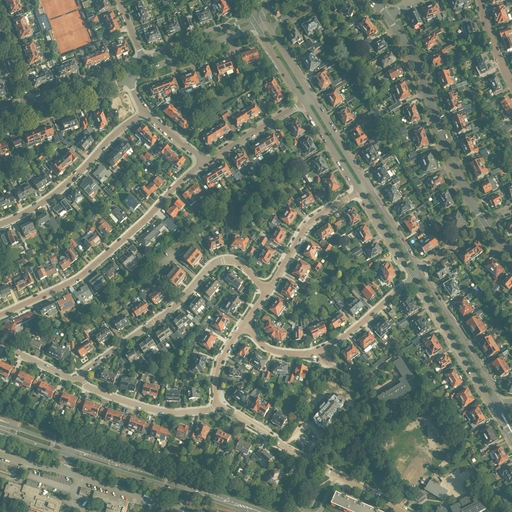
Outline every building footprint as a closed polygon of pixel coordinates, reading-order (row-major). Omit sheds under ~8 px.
[(17,0),(14,0),(6,3),(7,5),(6,6),(7,8),(8,8),(8,9),(18,5),(17,2),(18,2),(17,0)] [(145,0),(138,0),(139,4),(136,5),(137,5),(134,6),(135,8),(134,9),(135,11),(136,11),(136,12),(149,6),(145,0)] [(218,10),(227,4),(226,4),(227,3),(226,1),(225,1),(224,0),(219,0),(214,4),(218,10)] [(462,11),(461,9),(459,5),(462,4),(460,0),(449,0),(447,1),(449,6),(452,5),(452,6),(452,7),(452,9),(453,9),(454,10),(455,14),(462,11)] [(459,5),(461,9),(463,8),(464,9),(468,8),(471,7),(470,5),(471,5),(469,0),(467,1),(467,0),(460,0),(462,4),(459,5)] [(107,3),(107,2),(96,7),(99,12),(109,8),(109,7),(110,6),(109,3),(107,3)] [(227,5),(227,4),(218,10),(220,13),(217,15),(216,14),(215,11),(212,13),(215,19),(218,17),(218,18),(222,16),(223,17),(230,12),(229,11),(230,10),(229,7),(229,6),(228,5),(227,5)] [(441,13),(439,9),(437,4),(430,7),(434,18),(436,17),(436,15),(441,13)] [(18,5),(8,9),(9,11),(9,12),(9,14),(10,14),(11,15),(20,11),(19,8),(20,8),(19,5),(18,5)] [(149,6),(136,12),(137,14),(136,14),(137,17),(138,17),(147,13),(151,12),(149,6)] [(341,6),(339,10),(340,10),(339,12),(350,18),(354,10),(353,10),(353,9),(350,8),(349,7),(348,9),(343,6),(342,7),(341,6)] [(43,34),(52,31),(46,15),(43,7),(37,9),(34,11),(43,34)] [(427,20),(434,18),(430,7),(423,10),(427,20)] [(494,14),(495,18),(507,14),(505,7),(501,9),(501,8),(497,9),(497,10),(494,10),(495,13),(494,14)] [(203,13),(206,22),(207,22),(208,22),(209,22),(209,21),(212,20),(208,8),(205,9),(206,12),(203,13)] [(205,23),(205,22),(206,22),(203,13),(199,14),(199,12),(196,13),(200,24),(203,23),(204,24),(205,23)] [(419,27),(418,26),(422,24),(417,13),(416,13),(415,12),(413,13),(413,15),(407,17),(409,21),(411,21),(415,29),(419,27)] [(102,18),(103,20),(104,23),(106,22),(114,19),(112,13),(102,18)] [(147,13),(138,17),(139,19),(138,20),(140,22),(140,23),(142,22),(143,25),(145,24),(146,24),(152,22),(151,21),(152,19),(151,18),(149,19),(147,16),(148,16),(147,13)] [(508,18),(507,14),(495,18),(496,22),(497,22),(498,25),(501,24),(505,23),(508,22),(509,22),(509,21),(511,21),(510,18),(508,18)] [(16,28),(25,24),(28,23),(26,17),(13,22),(14,23),(13,24),(14,26),(15,26),(16,28)] [(192,28),(192,27),(193,27),(190,19),(188,20),(187,18),(184,19),(185,21),(184,22),(187,29),(190,28),(190,29),(192,28)] [(360,29),(362,32),(372,25),(369,22),(370,21),(368,18),(357,27),(359,30),(360,29)] [(117,25),(114,19),(106,22),(109,28),(117,25)] [(315,19),(312,21),(311,21),(308,22),(314,31),(317,29),(319,32),(322,30),(315,19)] [(171,25),(174,34),(175,34),(176,34),(177,34),(178,33),(180,32),(176,20),(170,23),(171,25)] [(464,22),(462,22),(461,22),(463,29),(461,29),(464,37),(478,33),(475,25),(471,26),(470,21),(464,22)] [(310,33),(314,31),(308,22),(306,24),(306,25),(302,27),(308,36),(311,35),(310,33)] [(26,27),(25,24),(16,28),(16,29),(15,30),(16,32),(17,32),(18,34),(28,30),(27,27),(26,27)] [(173,34),(174,34),(171,25),(168,26),(167,24),(164,25),(168,36),(171,35),(172,36),(173,35),(173,34)] [(117,25),(109,28),(110,31),(108,32),(109,35),(119,31),(117,25)] [(375,29),(372,25),(362,32),(367,39),(369,38),(362,43),(364,47),(369,44),(372,42),(369,38),(374,35),(375,35),(378,33),(377,32),(378,31),(376,29),(375,29)] [(426,26),(422,27),(425,33),(422,35),(423,38),(430,35),(426,26)] [(151,32),(155,41),(156,42),(158,41),(158,40),(161,39),(157,28),(154,29),(155,31),(151,32)] [(434,41),(438,39),(436,35),(443,31),(441,28),(432,33),(434,37),(431,39),(430,38),(426,40),(426,41),(423,43),(425,46),(425,47),(425,48),(425,49),(426,49),(427,49),(427,50),(436,45),(434,41)] [(509,38),(509,39),(511,38),(511,34),(510,29),(500,33),(501,38),(502,38),(503,40),(509,38)] [(28,30),(18,34),(18,35),(18,36),(18,37),(19,38),(20,40),(31,36),(30,32),(28,33),(28,30)] [(154,42),(155,41),(151,32),(148,34),(147,30),(144,31),(149,44),(151,43),(152,43),(154,43),(154,42)] [(290,38),(291,40),(290,41),(293,45),(297,42),(299,45),(303,42),(296,30),(292,32),(293,33),(289,35),(290,37),(290,38)] [(115,37),(116,38),(118,44),(122,55),(128,52),(121,35),(115,37)] [(118,44),(116,38),(111,40),(111,39),(106,41),(108,46),(111,45),(112,47),(118,44)] [(511,50),(511,46),(509,39),(509,38),(503,40),(507,52),(510,51),(511,51),(511,50)] [(369,44),(364,47),(366,50),(367,51),(374,50),(376,49),(378,53),(387,48),(386,47),(388,46),(386,43),(385,44),(383,40),(371,47),(369,44)] [(103,61),(104,61),(105,61),(107,60),(107,59),(109,59),(105,47),(108,46),(106,41),(102,42),(104,48),(102,48),(103,52),(100,53),(103,61)] [(24,51),(25,53),(35,49),(40,47),(39,45),(34,47),(33,43),(23,47),(23,48),(23,49),(23,51),(24,51)] [(118,44),(112,47),(116,57),(122,55),(118,44)] [(444,52),(446,51),(445,48),(439,51),(441,55),(440,56),(439,55),(430,59),(434,68),(436,67),(436,68),(440,66),(439,65),(443,63),(441,58),(446,56),(444,52)] [(36,52),(35,49),(25,53),(25,54),(25,55),(26,57),(27,59),(38,55),(37,52),(36,52)] [(85,68),(87,67),(88,68),(90,67),(90,66),(91,66),(88,58),(85,59),(83,53),(81,54),(80,51),(76,53),(78,59),(81,57),(85,68)] [(247,52),(236,57),(238,62),(243,60),(245,65),(254,61),(255,63),(259,62),(258,59),(259,59),(256,51),(248,54),(247,52)] [(101,62),(103,61),(100,53),(94,55),(97,63),(99,63),(101,63),(101,62)] [(305,64),(306,65),(316,59),(312,53),(302,59),(304,61),(304,62),(305,64)] [(41,54),(38,55),(27,59),(28,60),(27,61),(28,63),(29,63),(29,65),(40,61),(39,58),(42,57),(41,54)] [(95,64),(97,63),(94,55),(88,58),(91,66),(93,65),(93,66),(95,65),(95,64)] [(391,55),(378,62),(380,65),(381,64),(384,68),(395,62),(395,61),(395,60),(394,58),(393,58),(391,55)] [(478,67),(489,63),(486,55),(478,59),(479,62),(477,64),(478,67)] [(76,58),(72,60),(70,60),(72,64),(69,65),(72,73),(72,74),(75,72),(78,71),(76,65),(79,64),(76,58)] [(307,68),(308,68),(310,71),(320,65),(318,62),(319,62),(317,58),(316,59),(306,65),(306,66),(307,68)] [(230,60),(227,62),(226,60),(223,61),(227,73),(234,70),(230,60)] [(219,75),(227,73),(223,61),(219,63),(220,64),(216,66),(219,75)] [(333,62),(328,64),(324,67),(325,70),(335,65),(333,62)] [(493,70),(489,63),(478,67),(481,75),(493,70)] [(65,75),(66,75),(63,67),(60,68),(59,65),(56,66),(60,77),(63,76),(63,77),(65,76),(65,75)] [(72,74),(72,73),(69,65),(63,67),(66,75),(68,74),(69,75),(72,74)] [(44,84),(47,83),(44,74),(42,75),(39,67),(35,68),(36,72),(37,75),(41,85),(44,84)] [(203,82),(204,85),(210,83),(208,77),(212,76),(208,67),(204,69),(205,70),(202,71),(205,78),(201,79),(203,82)] [(399,68),(388,73),(389,73),(386,75),(388,78),(390,76),(392,80),(403,75),(399,68)] [(44,74),(47,83),(50,82),(50,81),(53,80),(48,69),(45,70),(46,73),(44,74)] [(450,70),(450,69),(448,70),(448,72),(439,75),(440,78),(438,78),(440,82),(451,78),(454,77),(452,69),(450,70)] [(317,83),(318,83),(318,84),(327,78),(325,75),(327,74),(325,71),(314,78),(316,81),(316,82),(317,83)] [(207,94),(204,85),(203,82),(199,84),(195,73),(193,74),(192,73),(188,75),(192,87),(197,85),(197,87),(201,86),(204,95),(207,94)] [(40,85),(41,85),(37,75),(34,76),(33,75),(30,76),(35,87),(38,86),(40,86),(40,85)] [(193,89),(192,87),(188,75),(184,76),(184,77),(181,79),(185,88),(181,90),(182,91),(184,95),(185,97),(187,96),(187,94),(193,92),(192,90),(193,89)] [(492,87),(499,83),(496,77),(494,78),(493,77),(486,81),(490,88),(492,87)] [(327,78),(318,84),(319,85),(318,85),(319,87),(320,87),(322,90),(333,83),(331,81),(329,82),(327,78)] [(451,78),(440,82),(441,87),(443,86),(444,89),(456,84),(455,81),(453,82),(451,78)] [(168,82),(171,92),(172,92),(172,90),(175,89),(176,91),(178,90),(174,80),(168,82)] [(267,87),(269,91),(277,86),(273,80),(266,84),(266,85),(264,86),(265,89),(267,87)] [(346,80),(335,87),(337,90),(348,83),(346,80)] [(171,92),(168,82),(162,84),(165,93),(169,91),(170,93),(171,92)] [(397,94),(409,90),(407,86),(406,86),(405,83),(400,85),(400,84),(397,85),(398,86),(394,87),(393,83),(386,88),(388,91),(390,89),(392,92),(395,90),(397,94)] [(499,83),(492,87),(490,88),(492,93),(493,93),(494,96),(501,92),(500,90),(503,89),(499,83)] [(162,84),(156,87),(159,95),(161,98),(167,96),(166,94),(165,93),(162,84)] [(281,92),(277,86),(269,91),(268,92),(271,98),(273,97),(281,92)] [(157,96),(158,100),(157,100),(158,103),(161,102),(160,99),(161,99),(161,98),(159,95),(156,87),(150,89),(153,97),(157,96)] [(410,94),(409,90),(397,94),(398,97),(395,99),(397,104),(392,108),(393,110),(395,110),(396,109),(401,106),(399,101),(410,97),(409,94),(410,94)] [(330,102),(339,96),(336,91),(327,96),(329,99),(328,99),(329,101),(330,101),(330,102)] [(281,92),(273,97),(275,100),(273,101),(275,104),(277,102),(278,103),(285,98),(281,92)] [(448,105),(457,101),(455,98),(457,97),(456,94),(445,97),(448,105)] [(339,96),(330,102),(331,102),(330,103),(331,104),(332,105),(334,107),(345,100),(342,95),(339,96)] [(347,104),(351,101),(356,98),(354,95),(345,100),(347,104)] [(500,102),(504,109),(511,105),(508,99),(503,102),(503,101),(500,102)] [(469,105),(464,107),(461,108),(460,105),(459,105),(458,101),(457,101),(448,105),(450,112),(458,109),(459,113),(465,111),(470,109),(473,108),(472,105),(469,106),(469,105)] [(493,103),(491,104),(487,107),(490,111),(496,107),(493,103)] [(163,112),(169,117),(175,110),(172,108),(173,107),(171,105),(170,106),(168,104),(166,107),(167,108),(163,112)] [(258,116),(257,115),(260,113),(255,104),(253,106),(253,107),(250,109),(255,117),(258,116)] [(408,116),(417,113),(414,106),(412,107),(411,106),(408,107),(408,108),(403,110),(404,114),(404,113),(406,117),(408,116)] [(340,119),(341,119),(342,120),(350,115),(348,112),(349,111),(348,108),(338,114),(340,116),(339,117),(339,118),(340,119)] [(252,119),(255,117),(250,109),(246,111),(244,112),(249,120),(251,118),(252,119)] [(453,120),(456,127),(465,123),(464,120),(468,118),(467,114),(472,113),(471,109),(462,112),(459,113),(460,116),(463,115),(464,116),(453,120)] [(176,111),(175,110),(169,117),(175,121),(180,115),(181,114),(177,110),(176,111)] [(246,121),(249,120),(244,112),(242,113),(242,114),(238,116),(244,124),(247,122),(246,121)] [(92,124),(97,123),(105,120),(103,117),(104,116),(103,114),(102,114),(102,113),(98,115),(98,114),(94,115),(94,116),(90,117),(92,124)] [(353,113),(350,115),(342,120),(343,121),(342,122),(342,123),(343,124),(343,123),(344,123),(345,126),(355,120),(357,118),(353,113)] [(417,113),(408,116),(410,120),(407,121),(408,125),(414,123),(414,124),(417,123),(417,122),(420,121),(417,113)] [(180,126),(185,119),(186,118),(184,116),(183,117),(180,115),(175,121),(180,126)] [(240,126),(244,124),(238,116),(235,118),(234,116),(231,117),(237,127),(240,125),(240,126)] [(71,129),(72,131),(74,130),(73,128),(74,128),(73,128),(79,126),(77,121),(76,122),(74,117),(67,120),(71,129)] [(188,122),(185,119),(180,126),(185,130),(192,122),(190,120),(188,122)] [(71,129),(67,120),(61,122),(63,127),(61,128),(63,132),(68,130),(69,130),(69,131),(71,130),(71,129)] [(107,123),(106,123),(105,120),(97,123),(92,124),(90,125),(90,127),(93,126),(94,128),(98,127),(99,130),(103,129),(103,127),(107,126),(107,125),(107,123)] [(293,131),(302,126),(300,122),(299,122),(297,120),(288,126),(290,129),(291,128),(293,131)] [(193,122),(189,127),(193,130),(197,125),(193,122)] [(224,125),(220,127),(224,135),(225,134),(225,135),(228,134),(228,133),(230,131),(224,122),(222,123),(224,125)] [(497,126),(502,132),(507,128),(503,122),(497,126)] [(467,127),(465,123),(456,127),(458,134),(470,130),(469,127),(467,127)] [(222,136),(224,135),(220,127),(219,126),(217,128),(218,129),(215,131),(214,131),(219,138),(220,139),(223,137),(222,136)] [(305,132),(303,130),(304,129),(302,126),(293,131),(295,134),(294,135),(296,138),(305,132)] [(354,139),(363,134),(360,130),(361,129),(360,126),(350,132),(352,135),(351,135),(354,139)] [(46,128),(43,129),(46,138),(47,141),(52,139),(50,136),(53,135),(50,127),(47,128),(46,128)] [(136,133),(141,138),(148,131),(143,127),(141,129),(141,128),(138,131),(136,133)] [(40,140),(46,138),(43,129),(41,130),(41,131),(37,132),(40,140)] [(85,135),(86,135),(84,137),(85,138),(82,141),(88,147),(89,146),(90,146),(91,144),(93,141),(88,137),(89,135),(91,134),(86,130),(85,131),(87,133),(85,135)] [(214,131),(215,131),(214,130),(212,131),(212,132),(209,134),(213,142),(214,141),(214,142),(217,140),(219,138),(214,131)] [(417,141),(426,137),(423,130),(420,131),(420,130),(417,131),(417,132),(411,134),(412,138),(413,138),(414,142),(417,141)] [(148,131),(141,138),(146,143),(152,136),(147,132),(148,131)] [(473,133),(474,136),(472,137),(472,138),(461,142),(464,150),(474,146),(474,145),(476,145),(474,141),(476,140),(478,137),(477,136),(480,135),(479,131),(473,133)] [(41,143),(40,140),(37,132),(34,133),(34,132),(31,133),(34,142),(35,145),(41,143)] [(211,143),(213,142),(209,134),(207,132),(202,135),(204,137),(202,138),(205,143),(206,142),(208,145),(209,145),(212,144),(211,143)] [(28,144),(34,142),(31,133),(29,134),(29,135),(25,136),(28,144)] [(363,134),(354,139),(354,140),(353,141),(353,142),(354,142),(355,143),(355,142),(356,142),(358,147),(368,141),(366,137),(365,137),(363,134)] [(152,136),(146,143),(151,147),(157,141),(155,139),(156,139),(153,135),(152,136)] [(374,138),(368,141),(370,144),(376,140),(380,138),(378,135),(374,138)] [(274,136),(271,137),(271,136),(267,138),(273,148),(276,146),(278,148),(280,146),(283,152),(288,150),(282,140),(279,141),(278,140),(277,141),(274,136)] [(426,137),(417,141),(418,144),(415,145),(416,149),(422,147),(423,148),(426,147),(426,146),(428,145),(426,137)] [(18,138),(12,141),(15,151),(22,149),(18,138)] [(274,149),(273,148),(267,138),(264,140),(265,141),(262,142),(268,152),(269,153),(269,154),(271,153),(270,151),(274,149)] [(305,149),(313,144),(311,140),(310,141),(309,138),(300,144),(301,147),(303,146),(305,149)] [(372,148),(363,153),(364,156),(363,156),(365,160),(376,153),(378,152),(374,146),(379,144),(378,143),(381,141),(380,139),(377,141),(377,140),(370,144),(372,148)] [(88,147),(82,141),(81,143),(80,142),(77,145),(72,140),(69,144),(78,152),(80,150),(81,151),(82,149),(84,151),(86,149),(87,149),(88,148),(88,147)] [(118,147),(125,153),(128,150),(129,151),(131,149),(124,142),(121,145),(121,144),(118,147)] [(262,142),(260,144),(260,143),(256,145),(263,156),(268,152),(262,142)] [(0,145),(0,150),(2,156),(9,154),(5,143),(0,145)] [(316,151),(315,148),(316,147),(313,144),(305,149),(307,153),(303,155),(304,158),(316,151)] [(164,145),(162,148),(159,146),(154,151),(155,151),(154,152),(154,153),(155,154),(156,155),(157,156),(158,156),(159,156),(159,155),(160,154),(163,157),(169,149),(164,145)] [(263,156),(256,145),(253,147),(253,148),(251,149),(254,154),(251,156),(258,167),(261,165),(257,159),(263,156)] [(475,149),(474,146),(464,150),(467,157),(478,152),(477,149),(475,149)] [(123,156),(125,153),(118,147),(116,149),(117,150),(115,152),(122,159),(124,157),(123,156)] [(69,154),(65,157),(71,163),(72,163),(72,164),(77,159),(68,149),(67,150),(68,152),(69,154)] [(169,149),(163,157),(168,161),(174,154),(169,150),(169,149)] [(120,160),(122,159),(115,152),(113,154),(112,154),(109,156),(117,163),(119,160),(120,160)] [(378,157),(376,153),(365,160),(368,164),(369,163),(370,165),(380,159),(381,162),(392,156),(389,152),(384,156),(381,158),(379,156),(378,157)] [(174,154),(168,161),(173,165),(179,157),(179,158),(174,154)] [(244,154),(241,155),(238,157),(244,167),(243,165),(246,163),(248,165),(250,169),(254,167),(255,169),(257,168),(253,161),(251,162),(247,155),(245,156),(244,154)] [(423,165),(434,161),(434,160),(433,158),(432,158),(431,154),(421,158),(423,165)] [(381,162),(384,166),(396,158),(394,155),(392,156),(381,162)] [(114,166),(117,163),(109,156),(107,158),(108,159),(106,162),(113,168),(114,166)] [(67,167),(71,163),(65,157),(61,161),(67,167)] [(179,157),(173,165),(179,169),(185,161),(179,157)] [(244,167),(238,157),(234,159),(235,159),(233,161),(238,170),(244,167)] [(317,168),(325,163),(323,159),(322,160),(321,157),(311,163),(313,166),(315,165),(317,168)] [(470,165),(474,172),(485,167),(483,163),(482,160),(470,165)] [(62,171),(67,167),(61,161),(56,165),(55,163),(55,164),(62,172),(63,172),(62,171)] [(434,162),(434,161),(423,165),(425,169),(422,170),(424,173),(437,169),(435,165),(435,164),(435,162),(434,162)] [(328,170),(327,167),(328,167),(325,163),(317,168),(319,172),(317,172),(319,175),(328,170)] [(58,177),(62,172),(55,164),(52,166),(51,165),(49,167),(58,177)] [(99,169),(93,175),(100,182),(106,176),(108,178),(112,174),(109,171),(107,172),(100,165),(98,168),(99,169)] [(225,165),(223,167),(222,166),(219,168),(224,176),(225,178),(229,175),(229,176),(231,175),(225,165)] [(377,178),(378,178),(387,172),(384,167),(377,171),(377,170),(374,172),(376,175),(376,176),(376,177),(377,178)] [(486,170),(485,167),(474,172),(477,179),(488,174),(488,173),(490,173),(492,176),(497,173),(502,171),(500,168),(491,172),(490,169),(486,170)] [(224,176),(219,168),(216,170),(216,171),(214,172),(219,181),(221,179),(221,178),(224,176)] [(24,173),(28,180),(31,179),(25,169),(22,171),(24,173)] [(39,179),(44,186),(51,182),(44,172),(42,174),(44,176),(39,179)] [(214,172),(212,174),(211,173),(208,175),(213,183),(217,181),(217,182),(219,181),(214,172)] [(387,172),(378,178),(378,179),(378,180),(378,181),(379,181),(380,181),(382,184),(384,182),(390,178),(387,172)] [(213,183),(208,175),(205,177),(206,177),(203,179),(209,189),(211,187),(210,185),(213,183)] [(151,176),(150,177),(149,179),(152,182),(158,188),(163,184),(162,182),(163,181),(163,179),(161,177),(159,177),(158,178),(157,178),(155,181),(151,176)] [(328,187),(337,181),(334,177),(333,178),(332,176),(323,181),(325,184),(326,183),(328,187)] [(440,176),(426,182),(428,187),(430,186),(432,190),(444,185),(440,176)] [(487,179),(488,182),(481,186),(485,193),(492,190),(490,187),(493,185),(492,184),(495,182),(491,176),(487,179)] [(80,186),(88,195),(89,196),(93,192),(94,194),(99,189),(89,178),(80,186)] [(38,190),(44,186),(39,179),(36,182),(34,179),(32,181),(34,183),(33,183),(38,190)] [(339,185),(337,181),(328,187),(330,190),(329,191),(330,193),(340,188),(338,185),(339,185)] [(29,186),(27,182),(20,186),(22,190),(26,197),(33,194),(29,186)] [(156,191),(158,188),(152,182),(145,189),(144,188),(143,188),(150,195),(155,191),(156,191)] [(303,197),(303,198),(308,205),(309,205),(310,206),(311,205),(312,204),(312,203),(314,202),(313,200),(314,199),(310,194),(314,192),(309,184),(306,187),(308,190),(305,191),(307,194),(303,197)] [(194,200),(197,198),(198,199),(203,197),(204,196),(195,185),(188,191),(188,192),(194,200)] [(387,196),(389,197),(396,192),(394,189),(396,188),(394,186),(385,191),(387,194),(386,195),(387,196)] [(106,187),(103,190),(110,197),(113,194),(106,187)] [(146,199),(150,195),(143,188),(142,189),(140,188),(137,192),(140,195),(140,194),(146,199)] [(22,190),(18,192),(17,189),(14,190),(15,193),(19,201),(26,197),(22,190)] [(319,199),(322,197),(325,195),(324,194),(325,193),(324,190),(323,191),(323,190),(316,194),(319,199)] [(71,199),(74,202),(81,197),(75,191),(68,197),(70,200),(71,199)] [(195,201),(194,200),(188,192),(183,196),(189,204),(190,204),(191,204),(195,201)] [(396,192),(389,197),(389,198),(389,199),(389,200),(391,200),(393,203),(401,198),(400,195),(398,196),(396,192)] [(441,203),(451,198),(449,195),(448,194),(447,194),(447,193),(446,193),(444,193),(440,195),(439,192),(433,195),(437,205),(438,204),(438,205),(439,204),(439,205),(441,203)] [(4,198),(7,206),(14,203),(11,195),(10,195),(9,193),(7,194),(8,196),(4,198)] [(131,195),(124,201),(130,208),(131,207),(134,211),(140,205),(131,195)] [(497,195),(488,200),(491,205),(494,204),(495,206),(502,202),(497,195)] [(308,206),(308,205),(303,198),(300,200),(299,198),(295,200),(298,205),(300,208),(301,207),(303,209),(305,207),(306,208),(307,208),(308,207),(308,206)] [(451,198),(441,203),(439,205),(440,207),(442,207),(443,210),(451,206),(452,205),(453,204),(452,203),(453,203),(452,202),(452,201),(451,198)] [(406,204),(396,210),(398,213),(400,216),(411,209),(409,205),(411,204),(409,201),(408,199),(404,201),(406,204)] [(64,201),(53,209),(55,213),(56,212),(58,216),(59,216),(60,217),(59,218),(59,220),(68,214),(67,213),(71,210),(64,201)] [(175,206),(180,211),(184,214),(189,219),(191,217),(188,215),(186,213),(184,212),(185,210),(183,208),(185,206),(179,201),(175,206)] [(74,203),(71,205),(77,212),(80,209),(79,209),(79,208),(74,203)] [(176,220),(174,218),(180,211),(175,206),(172,209),(171,208),(167,213),(172,217),(169,219),(174,223),(176,220)] [(113,216),(111,218),(115,223),(118,221),(120,223),(126,217),(117,207),(111,213),(113,216)] [(296,217),(295,217),(297,214),(287,208),(285,210),(287,212),(285,215),(294,220),(296,217)] [(349,220),(358,215),(355,211),(354,212),(353,209),(344,214),(346,217),(347,217),(349,220)] [(451,225),(461,219),(461,217),(461,216),(460,214),(459,214),(458,212),(454,215),(453,214),(451,215),(452,216),(448,218),(451,225)] [(48,226),(51,224),(55,230),(58,228),(57,227),(55,222),(53,218),(49,221),(45,214),(37,219),(40,225),(45,222),(48,226)] [(291,224),(294,220),(285,215),(283,218),(281,216),(279,219),(289,225),(291,223),(291,224)] [(360,218),(358,215),(349,220),(351,223),(350,224),(352,227),(360,222),(359,219),(360,218)] [(407,228),(408,227),(408,228),(417,223),(415,219),(414,217),(407,221),(406,221),(404,222),(406,225),(406,226),(407,228)] [(165,225),(169,228),(170,230),(175,225),(174,223),(169,219),(169,218),(164,223),(161,220),(152,229),(152,228),(144,235),(143,235),(141,236),(141,238),(142,240),(140,242),(145,247),(151,242),(148,239),(154,234),(157,237),(161,234),(158,231),(165,225)] [(103,219),(98,224),(101,227),(98,229),(106,236),(112,230),(108,226),(108,225),(103,219)] [(275,235),(283,240),(285,236),(286,234),(281,231),(281,230),(279,228),(280,226),(279,226),(280,224),(276,222),(271,219),(269,222),(269,223),(270,228),(272,229),(274,228),(275,230),(277,231),(275,235)] [(462,220),(461,219),(451,225),(455,231),(459,229),(460,229),(462,228),(461,227),(465,225),(464,224),(465,222),(463,220),(462,220)] [(31,222),(20,228),(23,234),(25,237),(29,235),(28,233),(36,232),(34,228),(31,222)] [(408,228),(408,229),(409,231),(410,231),(412,234),(414,233),(413,232),(419,229),(422,232),(427,229),(425,226),(424,227),(422,224),(419,226),(417,223),(408,228)] [(325,227),(323,229),(328,236),(333,232),(331,228),(329,224),(327,226),(327,225),(325,227)] [(360,238),(369,233),(368,232),(369,231),(368,229),(367,229),(365,227),(355,233),(357,235),(360,238)] [(329,238),(328,236),(323,229),(320,231),(319,231),(317,232),(318,233),(315,235),(317,238),(319,237),(322,241),(326,238),(327,239),(329,238)] [(8,237),(7,237),(6,235),(5,234),(1,236),(1,237),(4,244),(5,245),(9,243),(9,242),(10,242),(12,246),(18,243),(19,245),(22,243),(20,239),(17,240),(13,231),(9,232),(8,232),(7,234),(8,237)] [(233,239),(231,246),(231,247),(232,248),(233,248),(234,248),(234,247),(238,248),(240,238),(241,238),(242,234),(234,232),(232,239),(233,239)] [(369,233),(360,238),(362,241),(361,242),(362,244),(365,242),(366,244),(371,241),(370,239),(372,238),(371,236),(371,235),(370,233),(369,233)] [(92,234),(89,236),(87,235),(84,238),(86,240),(92,247),(97,243),(98,243),(100,241),(94,234),(94,235),(93,234),(92,234)] [(279,245),(281,243),(283,240),(275,235),(273,238),(271,237),(269,240),(259,235),(257,239),(261,241),(265,244),(269,246),(271,242),(273,243),(274,242),(279,245)] [(213,238),(216,248),(220,247),(221,248),(222,249),(223,249),(223,248),(223,247),(223,246),(221,239),(222,239),(221,236),(213,238)] [(426,242),(431,250),(438,245),(436,243),(438,242),(436,239),(434,240),(432,238),(431,239),(429,236),(424,238),(426,242)] [(92,247),(86,240),(84,238),(79,242),(82,245),(87,251),(92,247)] [(208,243),(210,250),(210,251),(211,252),(212,252),(213,251),(213,250),(216,248),(213,238),(206,241),(207,244),(208,243)] [(240,238),(238,248),(242,249),(242,250),(243,251),(244,251),(245,250),(247,243),(248,243),(249,241),(241,238),(240,238)] [(77,245),(72,239),(69,241),(71,243),(75,248),(77,245)] [(271,259),(272,256),(273,257),(274,256),(274,255),(274,254),(275,251),(268,248),(269,246),(265,244),(261,241),(259,244),(264,247),(265,248),(262,254),(271,259)] [(431,250),(426,242),(420,247),(421,249),(420,250),(423,253),(423,252),(425,254),(431,250)] [(311,243),(309,246),(308,245),(306,249),(316,254),(318,251),(319,252),(321,249),(311,243)] [(478,243),(474,246),(473,245),(472,246),(471,246),(471,247),(471,248),(470,249),(475,256),(476,257),(483,253),(480,248),(481,247),(478,243)] [(378,246),(377,244),(366,251),(364,253),(364,254),(365,256),(366,256),(367,255),(369,260),(381,252),(379,248),(379,247),(378,246)] [(198,254),(200,251),(194,245),(180,262),(187,267),(189,264),(193,267),(194,266),(195,266),(201,259),(200,258),(202,257),(198,254)] [(135,253),(130,248),(127,251),(130,254),(127,257),(125,255),(119,260),(125,267),(136,258),(133,255),(135,253)] [(314,257),(316,254),(306,249),(305,252),(305,253),(304,255),(314,261),(316,258),(314,257)] [(470,260),(475,256),(470,249),(468,250),(468,249),(464,252),(470,260)] [(67,257),(72,264),(77,260),(75,258),(78,256),(74,250),(71,252),(70,250),(65,254),(66,256),(67,257)] [(269,261),(271,259),(262,254),(259,252),(257,254),(258,255),(256,259),(259,261),(262,263),(263,262),(267,265),(268,264),(269,264),(270,263),(270,262),(269,261)] [(465,264),(470,260),(464,252),(461,254),(462,255),(459,256),(465,264)] [(66,268),(72,264),(67,257),(66,256),(64,258),(62,257),(60,258),(60,262),(58,263),(63,270),(66,268)] [(491,273),(498,265),(498,264),(496,262),(495,263),(493,260),(484,269),(487,272),(488,271),(491,273)] [(300,262),(299,265),(298,264),(295,268),(306,274),(308,270),(309,271),(310,268),(300,262)] [(43,270),(46,277),(53,274),(53,275),(56,274),(53,266),(49,267),(47,263),(45,265),(44,264),(41,266),(43,270)] [(114,263),(102,272),(105,275),(105,274),(109,278),(110,277),(111,278),(114,276),(115,276),(119,272),(117,270),(119,268),(114,263)] [(381,277),(392,269),(390,266),(389,267),(387,263),(377,270),(381,277)] [(178,286),(184,279),(184,278),(185,276),(181,273),(184,270),(178,265),(164,282),(170,287),(172,284),(176,287),(177,285),(178,286)] [(498,266),(498,265),(491,273),(493,276),(492,277),(495,280),(503,271),(500,268),(501,267),(499,265),(498,266)] [(434,271),(435,272),(434,272),(439,280),(442,278),(445,276),(448,274),(447,273),(449,272),(445,266),(443,267),(443,266),(438,269),(434,271)] [(306,274),(295,268),(294,271),(295,272),(293,275),(303,280),(305,278),(304,277),(306,274)] [(392,269),(381,277),(383,280),(385,279),(388,284),(391,282),(390,280),(395,277),(393,273),(394,273),(392,269)] [(41,280),(46,277),(43,270),(37,273),(41,280)] [(226,280),(232,285),(238,278),(232,273),(230,277),(226,274),(222,279),(225,281),(226,280)] [(21,289),(27,286),(24,279),(22,275),(13,279),(18,291),(21,290),(21,289)] [(91,290),(94,295),(95,295),(98,294),(96,290),(106,284),(105,282),(103,279),(100,275),(90,283),(93,286),(94,288),(91,290)] [(30,276),(24,279),(27,286),(33,283),(30,276)] [(511,278),(509,276),(500,287),(500,288),(500,289),(501,290),(503,290),(503,289),(503,290),(504,289),(507,292),(511,286),(511,278)] [(243,282),(238,278),(232,285),(238,290),(237,291),(240,293),(244,288),(241,286),(243,282)] [(154,292),(154,293),(161,301),(163,299),(163,298),(166,296),(160,288),(163,286),(157,279),(154,282),(157,286),(152,290),(154,292)] [(208,286),(215,293),(220,286),(221,287),(223,285),(219,280),(216,283),(213,281),(208,286)] [(456,286),(452,280),(444,285),(445,288),(445,289),(447,292),(456,286)] [(287,284),(287,285),(286,288),(296,293),(297,291),(296,290),(298,287),(289,282),(288,282),(287,284)] [(456,286),(447,292),(448,295),(449,294),(451,297),(461,291),(457,285),(456,286)] [(94,295),(91,290),(90,291),(87,286),(81,289),(82,291),(77,294),(76,292),(74,294),(80,303),(94,295)] [(215,293),(208,286),(203,291),(207,294),(204,297),(209,301),(211,299),(210,298),(215,293)] [(0,288),(0,296),(1,298),(7,295),(8,296),(11,295),(7,287),(3,289),(3,287),(0,288)] [(375,297),(374,296),(375,295),(369,287),(362,293),(368,300),(369,299),(370,300),(371,299),(372,300),(375,297)] [(286,288),(284,290),(283,290),(282,292),(283,293),(282,293),(291,298),(293,295),(294,296),(296,293),(286,288)] [(354,290),(356,292),(359,296),(362,294),(356,288),(354,290)] [(145,298),(148,296),(145,292),(143,289),(140,291),(140,292),(141,292),(141,293),(145,298)] [(356,292),(354,290),(352,292),(358,299),(360,297),(359,296),(356,292)] [(158,303),(161,301),(154,293),(154,292),(150,294),(151,295),(149,297),(155,305),(158,302),(158,303)] [(229,303),(237,308),(241,302),(238,300),(240,296),(235,293),(234,293),(233,295),(234,296),(229,303)] [(71,308),(75,306),(70,295),(66,297),(67,299),(59,302),(63,310),(71,306),(71,308)] [(337,303),(338,305),(342,302),(336,296),(333,299),(337,303)] [(193,303),(200,309),(205,303),(198,297),(193,303)] [(404,310),(414,304),(411,300),(409,297),(402,301),(403,302),(398,305),(400,308),(402,306),(404,310)] [(459,311),(468,305),(466,302),(468,301),(466,298),(455,304),(457,307),(457,308),(458,310),(459,310),(459,311)] [(278,299),(276,302),(275,302),(273,304),(282,310),(286,305),(278,299)] [(352,305),(358,312),(363,307),(361,305),(362,304),(359,300),(358,301),(356,299),(351,303),(352,304),(352,305)] [(42,308),(39,309),(42,315),(44,313),(45,314),(48,313),(47,312),(56,308),(53,303),(42,308)] [(137,317),(142,314),(137,305),(135,303),(128,308),(130,311),(129,311),(134,317),(136,316),(137,317)] [(137,305),(142,314),(148,310),(146,308),(148,307),(145,303),(143,304),(143,303),(142,304),(142,303),(140,304),(140,303),(137,305)] [(200,309),(193,303),(188,309),(195,314),(200,309)] [(227,307),(226,306),(225,305),(222,306),(220,310),(228,315),(230,311),(233,314),(237,308),(229,303),(227,307)] [(282,310),(273,304),(271,308),(272,308),(270,311),(277,316),(282,310)] [(414,304),(404,310),(406,313),(404,314),(406,317),(417,310),(416,308),(414,304)] [(353,316),(358,312),(352,305),(347,309),(353,316)] [(468,305),(459,311),(460,311),(459,312),(460,313),(461,314),(463,317),(470,312),(471,313),(474,311),(475,314),(481,310),(479,307),(473,310),(472,307),(470,308),(468,305)] [(335,319),(340,326),(346,321),(339,312),(337,314),(339,317),(336,319),(335,319)] [(35,317),(33,313),(32,314),(32,313),(11,323),(12,324),(11,326),(6,324),(3,329),(6,331),(5,334),(11,337),(16,329),(15,328),(16,327),(17,327),(16,326),(35,317)] [(225,326),(227,323),(228,323),(229,323),(230,322),(230,321),(229,320),(218,313),(214,319),(225,326)] [(119,319),(124,327),(129,323),(124,316),(122,317),(120,314),(116,317),(118,320),(119,319)] [(183,314),(178,318),(184,325),(187,323),(189,326),(193,322),(196,325),(196,324),(198,322),(193,318),(191,321),(188,318),(187,319),(183,314)] [(269,335),(275,326),(276,325),(270,321),(271,320),(265,316),(262,320),(268,324),(264,330),(266,331),(266,332),(269,335)] [(335,330),(340,326),(335,319),(336,319),(334,317),(331,319),(330,317),(329,317),(329,316),(328,316),(327,316),(327,317),(326,317),(326,316),(323,318),(329,326),(331,325),(335,330)] [(416,329),(426,323),(423,319),(422,319),(421,317),(410,324),(412,327),(414,326),(416,329)] [(467,324),(471,331),(482,324),(477,317),(467,324)] [(181,328),(184,325),(178,318),(173,322),(179,329),(178,330),(180,333),(178,334),(180,337),(182,340),(185,338),(182,334),(184,332),(181,328)] [(302,327),(299,327),(299,328),(298,328),(298,330),(296,330),(295,331),(295,332),(295,341),(299,341),(299,342),(300,343),(301,343),(302,342),(302,341),(303,341),(302,332),(302,330),(306,329),(305,328),(304,322),(304,318),(301,319),(301,323),(302,327)] [(386,331),(392,326),(393,327),(394,327),(395,327),(396,327),(396,326),(397,326),(391,320),(388,322),(384,318),(381,321),(382,322),(380,323),(386,331)] [(400,326),(407,322),(407,321),(408,321),(406,318),(397,324),(399,326),(400,326)] [(118,331),(124,327),(119,319),(118,320),(112,324),(114,328),(116,327),(118,331)] [(223,329),(225,326),(214,319),(211,325),(221,332),(222,332),(223,332),(224,331),(224,330),(223,330),(223,329)] [(319,334),(320,336),(324,334),(324,335),(325,335),(326,334),(326,333),(325,330),(326,330),(322,323),(316,326),(319,334)] [(381,336),(386,331),(380,323),(378,325),(377,324),(374,327),(375,328),(374,328),(381,336)] [(426,323),(416,329),(418,332),(416,334),(418,336),(429,330),(427,327),(428,327),(426,323)] [(101,328),(102,328),(99,330),(106,340),(112,336),(107,329),(109,328),(106,324),(101,328)] [(486,331),(482,324),(471,331),(475,338),(486,331)] [(281,330),(275,326),(269,335),(275,340),(275,339),(276,339),(281,330)] [(320,336),(319,334),(316,326),(309,329),(312,336),(313,338),(314,339),(315,340),(316,339),(316,338),(316,337),(320,336)] [(161,330),(166,338),(170,335),(174,340),(176,338),(177,339),(180,337),(178,334),(178,335),(176,332),(173,335),(170,331),(167,327),(161,330)] [(82,332),(88,340),(91,338),(85,330),(82,332)] [(100,344),(106,340),(99,330),(93,334),(95,337),(94,337),(100,344)] [(166,338),(161,330),(155,335),(161,343),(163,346),(169,342),(166,338)] [(287,334),(281,330),(276,339),(279,341),(280,340),(282,342),(287,334)] [(202,338),(213,344),(215,341),(216,341),(217,341),(217,340),(218,340),(217,339),(217,338),(206,332),(202,338)] [(368,333),(366,335),(365,334),(363,337),(371,347),(376,342),(368,333)] [(416,347),(421,344),(423,347),(425,346),(428,350),(438,344),(435,339),(435,338),(435,337),(434,337),(433,336),(423,343),(421,340),(414,344),(416,347)] [(33,339),(30,346),(39,350),(41,347),(44,348),(48,339),(43,337),(40,343),(33,339)] [(371,347),(363,337),(360,339),(360,340),(358,342),(365,350),(363,351),(365,353),(367,353),(372,348),(371,347)] [(479,344),(484,352),(495,345),(490,337),(479,344)] [(157,349),(156,347),(155,346),(150,338),(145,342),(152,352),(157,349)] [(212,348),(211,348),(213,344),(202,338),(199,344),(210,350),(211,351),(211,350),(212,350),(212,349),(212,348)] [(89,341),(89,342),(88,340),(81,344),(83,346),(87,353),(94,349),(89,341)] [(143,353),(141,355),(141,356),(142,356),(145,361),(146,362),(149,360),(148,360),(146,357),(152,352),(145,342),(142,344),(141,344),(139,345),(139,346),(143,353)] [(48,355),(54,358),(59,347),(53,344),(48,355)] [(438,344),(428,350),(430,353),(428,354),(430,357),(442,350),(442,349),(442,348),(441,348),(441,347),(440,347),(438,344)] [(64,350),(59,347),(54,358),(62,362),(64,358),(70,361),(69,352),(71,352),(70,345),(66,346),(67,348),(65,348),(64,350)] [(245,345),(238,355),(240,357),(241,356),(244,359),(250,349),(245,345)] [(499,352),(495,345),(484,352),(488,358),(499,352)] [(81,357),(87,353),(83,346),(80,348),(79,347),(75,350),(78,355),(79,355),(81,357)] [(352,346),(350,347),(349,347),(346,349),(353,358),(356,356),(357,358),(360,356),(352,346)] [(353,358),(346,349),(343,351),(344,352),(342,354),(341,354),(342,356),(343,356),(348,363),(354,359),(353,358)] [(131,363),(135,360),(138,358),(141,356),(141,355),(138,351),(135,354),(133,350),(125,356),(131,363)] [(497,372),(506,366),(503,360),(504,357),(503,357),(506,355),(507,356),(509,352),(508,350),(505,352),(499,356),(500,358),(498,359),(499,360),(492,365),(497,372)] [(253,363),(256,365),(261,357),(259,356),(258,356),(255,354),(249,364),(251,366),(253,363)] [(196,362),(205,365),(206,362),(207,362),(207,360),(207,359),(207,358),(198,355),(196,359),(195,359),(194,362),(196,362)] [(264,359),(261,357),(256,365),(259,368),(258,370),(260,372),(266,362),(264,360),(264,359)] [(445,357),(435,363),(437,366),(439,365),(441,370),(445,367),(445,366),(451,363),(448,359),(447,359),(445,357)] [(385,394),(377,399),(381,405),(386,403),(385,402),(389,399),(392,403),(418,386),(401,358),(398,360),(394,363),(393,363),(403,379),(399,381),(401,385),(386,394),(385,394)] [(196,362),(193,371),(198,372),(199,370),(203,372),(204,368),(205,368),(205,367),(205,366),(205,365),(196,362)] [(273,372),(280,373),(281,364),(277,363),(277,364),(274,364),(273,372)] [(9,366),(6,365),(1,375),(5,376),(5,377),(7,378),(8,378),(11,373),(12,374),(11,375),(14,377),(17,371),(14,370),(13,372),(11,372),(13,369),(9,367),(9,366)] [(297,366),(295,377),(296,377),(295,379),(299,380),(300,378),(305,379),(306,374),(307,374),(308,370),(307,369),(297,366)] [(506,366),(497,372),(500,377),(505,374),(506,375),(510,372),(506,366)] [(230,369),(229,376),(241,378),(242,374),(244,374),(244,371),(239,367),(238,370),(230,369)] [(106,382),(110,374),(108,373),(109,370),(105,369),(102,375),(99,374),(97,378),(101,379),(100,380),(106,382)] [(114,375),(110,374),(106,382),(114,385),(115,382),(117,382),(121,372),(116,370),(114,375)] [(17,371),(14,377),(17,378),(18,376),(19,377),(16,382),(17,382),(17,383),(19,384),(20,384),(23,385),(28,375),(25,374),(24,374),(21,373),(20,375),(18,375),(20,372),(17,371)] [(450,383),(459,377),(457,373),(456,374),(454,371),(443,377),(447,384),(450,383)] [(30,376),(28,375),(23,385),(26,387),(26,388),(28,389),(29,388),(30,389),(32,383),(34,384),(33,386),(36,387),(38,382),(35,381),(34,383),(33,382),(34,379),(31,377),(30,376)] [(126,390),(127,390),(128,390),(131,381),(128,380),(128,378),(125,377),(121,388),(125,389),(125,390),(126,390)] [(461,380),(459,377),(450,383),(453,389),(462,383),(460,381),(461,380)] [(131,381),(128,390),(129,390),(129,391),(131,392),(131,391),(134,392),(138,381),(135,380),(134,382),(131,381)] [(38,382),(36,387),(38,388),(39,387),(40,387),(38,392),(38,393),(39,394),(40,395),(41,394),(45,396),(49,386),(48,385),(46,385),(42,383),(41,386),(40,385),(41,383),(38,382)] [(146,395),(150,396),(153,385),(146,383),(143,394),(143,395),(144,395),(144,396),(145,396),(146,396),(146,395)] [(231,396),(232,397),(235,399),(235,400),(237,402),(243,393),(240,391),(243,387),(242,386),(241,383),(236,384),(238,390),(234,395),(233,394),(232,394),(232,395),(231,395),(231,396)] [(153,385),(150,396),(154,397),(154,398),(154,399),(155,399),(156,399),(156,398),(157,398),(160,386),(153,385)] [(52,387),(49,386),(45,396),(48,397),(48,398),(50,399),(51,399),(54,394),(56,395),(54,398),(57,399),(59,393),(57,392),(56,393),(55,392),(56,390),(53,388),(52,387)] [(191,389),(188,389),(189,400),(192,400),(193,401),(197,400),(197,399),(200,399),(199,395),(197,395),(196,390),(192,390),(191,389)] [(459,398),(461,402),(471,395),(467,389),(457,395),(457,396),(456,397),(457,399),(459,398)] [(257,399),(258,398),(262,392),(259,390),(258,391),(256,393),(253,398),(254,398),(252,402),(255,403),(251,410),(257,414),(262,405),(259,403),(260,401),(257,399)] [(64,405),(67,406),(71,396),(68,395),(67,395),(64,394),(63,397),(61,396),(62,394),(59,393),(57,399),(60,400),(61,398),(62,399),(60,404),(61,404),(61,405),(63,406),(64,405)] [(246,395),(243,393),(237,402),(240,404),(241,403),(243,405),(250,395),(248,394),(246,395)] [(474,401),(471,395),(461,402),(463,405),(461,406),(462,408),(458,411),(460,414),(461,414),(465,411),(463,407),(464,407),(474,401)] [(73,397),(71,396),(67,406),(71,408),(71,409),(73,409),(74,409),(76,404),(77,404),(77,406),(80,407),(82,401),(79,400),(78,402),(76,402),(77,399),(74,398),(73,397)] [(320,426),(323,428),(323,429),(343,406),(342,405),(343,404),(342,403),(343,402),(343,401),(343,400),(343,399),(343,398),(342,398),(342,397),(341,397),(340,397),(339,397),(338,398),(336,400),(334,398),(330,403),(329,403),(329,404),(326,407),(323,404),(319,409),(322,412),(319,415),(314,420),(316,422),(315,424),(319,427),(320,426)] [(364,397),(357,404),(360,407),(366,400),(364,397)] [(82,401),(80,407),(83,408),(83,406),(85,407),(83,412),(84,413),(85,414),(86,413),(90,414),(93,404),(91,403),(90,403),(87,402),(86,405),(84,404),(85,402),(82,401)] [(96,405),(93,404),(90,414),(94,416),(94,417),(96,417),(97,417),(98,412),(100,412),(99,414),(102,415),(104,409),(102,408),(101,410),(99,410),(100,407),(97,406),(96,405)] [(266,407),(262,405),(257,414),(258,414),(258,413),(264,417),(270,407),(267,405),(266,407)] [(469,414),(472,419),(482,413),(480,411),(479,411),(477,408),(469,414)] [(109,410),(108,413),(106,412),(107,410),(104,409),(102,415),(105,416),(106,414),(108,415),(106,420),(106,421),(108,422),(109,421),(112,422),(116,412),(114,411),(113,411),(109,410)] [(119,413),(116,412),(112,422),(116,424),(116,425),(118,425),(119,425),(121,420),(123,420),(122,422),(125,423),(127,417),(124,416),(123,418),(122,418),(123,415),(119,414),(119,413)] [(271,422),(277,426),(284,414),(282,413),(281,414),(278,412),(271,422)] [(285,413),(284,414),(277,426),(281,429),(288,418),(288,417),(289,415),(285,413)] [(484,416),(482,413),(472,419),(474,423),(470,425),(472,429),(471,430),(473,432),(478,430),(476,427),(477,427),(477,426),(485,421),(483,417),(484,416)] [(132,429),(135,430),(139,420),(136,419),(135,419),(132,418),(131,421),(129,420),(130,418),(127,417),(125,423),(128,424),(129,422),(130,423),(128,428),(129,428),(129,429),(131,430),(132,429)] [(141,421),(139,420),(135,430),(138,432),(138,433),(140,433),(141,433),(142,433),(142,432),(143,433),(144,434),(146,435),(148,431),(150,425),(147,424),(146,426),(144,426),(145,423),(142,422),(141,421)] [(198,429),(196,433),(198,433),(196,437),(198,437),(198,438),(198,439),(199,439),(200,439),(200,438),(205,440),(207,434),(208,434),(210,429),(205,428),(206,425),(205,424),(203,423),(201,424),(201,426),(200,426),(199,429),(198,429)] [(148,431),(151,432),(151,430),(153,431),(151,436),(152,437),(153,438),(154,437),(158,438),(161,428),(159,427),(158,428),(154,426),(153,429),(152,428),(153,426),(150,425),(148,431)] [(180,427),(176,438),(180,439),(181,438),(185,440),(186,438),(189,439),(192,432),(188,431),(189,428),(184,427),(183,428),(180,427)] [(164,429),(161,428),(158,438),(161,440),(161,441),(163,441),(164,441),(165,441),(166,437),(168,437),(168,438),(170,439),(172,433),(169,432),(169,433),(168,432),(168,431),(164,430),(164,429)] [(484,439),(494,434),(492,431),(491,431),(489,428),(480,433),(484,439)] [(220,446),(225,435),(221,433),(221,432),(218,431),(217,435),(214,442),(217,443),(216,444),(217,445),(220,446)] [(496,437),(494,434),(484,439),(486,443),(483,444),(486,448),(480,451),(481,454),(484,452),(489,449),(487,445),(487,446),(496,441),(494,437),(496,437)] [(225,435),(220,446),(222,447),(223,447),(223,446),(226,447),(229,440),(229,441),(231,437),(228,435),(228,437),(225,435)] [(236,450),(242,453),(246,444),(240,441),(236,450)] [(252,446),(246,444),(242,453),(248,455),(252,446)] [(500,448),(491,452),(489,454),(492,460),(495,459),(505,453),(503,450),(502,450),(500,448)] [(255,452),(253,455),(258,459),(260,457),(262,459),(268,464),(272,459),(264,451),(261,449),(257,454),(255,452)] [(507,456),(505,453),(495,459),(498,465),(507,460),(505,457),(507,456)] [(16,474),(18,467),(0,461),(0,470),(9,473),(10,472),(16,474)] [(505,474),(507,477),(511,474),(511,467),(502,472),(504,475),(505,474)] [(273,485),(273,487),(276,488),(279,482),(277,481),(280,472),(272,470),(269,478),(267,477),(265,482),(273,485)] [(511,474),(507,477),(509,480),(504,483),(506,486),(503,487),(505,491),(510,488),(509,485),(509,484),(511,482),(511,474)] [(430,493),(443,501),(448,492),(439,486),(441,483),(433,478),(431,481),(430,481),(425,489),(424,489),(424,490),(425,490),(423,492),(422,491),(420,490),(414,495),(414,497),(415,499),(417,502),(419,503),(421,503),(427,499),(427,497),(426,496),(430,493)] [(3,505),(25,511),(28,511),(29,509),(38,511),(58,511),(62,502),(42,495),(41,495),(41,496),(38,495),(40,490),(36,489),(37,487),(38,483),(27,480),(25,485),(24,485),(23,485),(23,486),(23,487),(22,489),(12,485),(12,487),(7,485),(6,485),(4,493),(7,494),(3,505)] [(107,504),(106,507),(108,508),(107,509),(106,511),(125,511),(129,503),(81,487),(79,495),(92,499),(107,504)] [(332,506),(346,511),(347,511),(352,501),(346,499),(347,498),(346,497),(346,498),(343,497),(344,497),(343,496),(343,497),(337,495),(337,494),(336,494),(333,502),(333,501),(332,503),(331,506),(332,506)] [(460,503),(450,508),(450,509),(449,510),(441,506),(439,509),(438,509),(436,511),(481,511),(486,510),(480,497),(477,498),(475,495),(471,497),(470,495),(459,501),(460,503)] [(362,506),(363,505),(362,504),(361,505),(359,505),(360,504),(359,503),(359,504),(352,501),(347,511),(366,511),(368,508),(362,506)]
